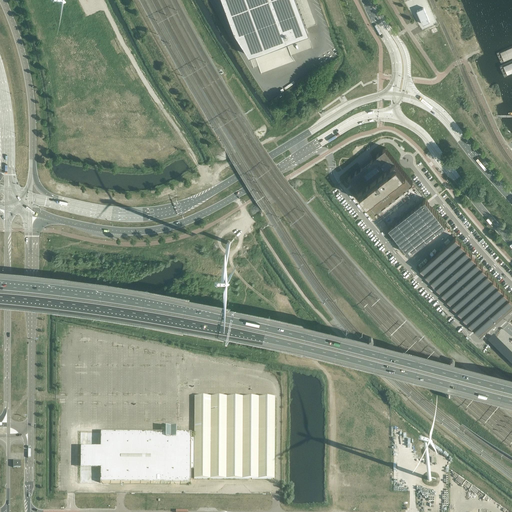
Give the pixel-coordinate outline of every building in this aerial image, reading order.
[(221,0),(234,32),(248,55),(308,34),(295,0),(221,0)] [(424,8),(417,11),(423,24),(430,21),(424,8)] [(385,148),(348,177),(375,212),(412,183),(385,148)] [(331,189),(337,185),(324,167),(319,170),(331,189)] [(444,226),(446,225),(425,199),(389,228),(388,228),(409,254),(444,226)] [(511,301),(455,237),(420,268),(480,336),(511,307),(511,301)] [(274,479),(275,397),(194,397),(194,438),(191,438),(191,433),(177,433),(177,428),(164,427),(164,428),(161,428),(161,433),(80,432),(80,483),(191,484),(191,469),(194,469),(194,479),(274,479)] [(462,424),(461,425),(472,433),(484,440),(495,448),(506,455),(511,458),(511,457),(507,454),(495,447),(484,440),(473,432),(462,424)]
